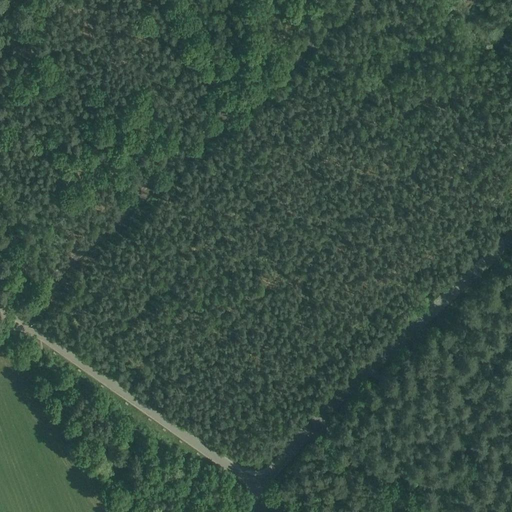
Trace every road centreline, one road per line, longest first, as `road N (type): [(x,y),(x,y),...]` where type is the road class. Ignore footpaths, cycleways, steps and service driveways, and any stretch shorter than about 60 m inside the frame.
road 1 (unclassified): [(259,486),(333,401),(511,238)]
road 2 (unclassified): [(259,486),(24,320)]
